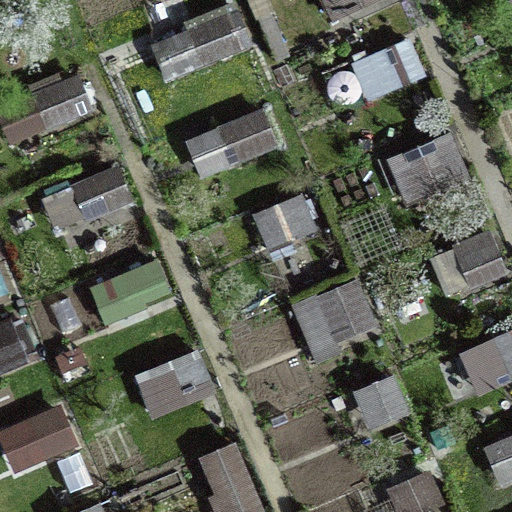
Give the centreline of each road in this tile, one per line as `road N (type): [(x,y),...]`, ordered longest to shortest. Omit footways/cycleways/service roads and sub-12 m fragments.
road 1 (track): [(127,130),(288,511)]
road 2 (track): [(430,29),(511,222)]
